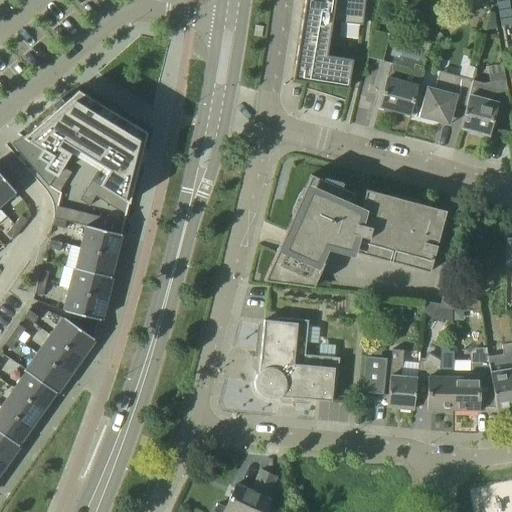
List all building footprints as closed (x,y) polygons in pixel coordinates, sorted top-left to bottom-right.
[(365,0),(305,0),(293,80),(349,89),(353,60),(327,55),(332,22),(363,25),(365,0)] [(382,61),(389,34),(374,30),(368,58),(382,61)] [(398,80),(387,77),(379,107),(411,115),(423,66),(416,65),(415,69),(404,67),(401,69),(398,80)] [(507,92),(505,79),(503,65),(488,68),(490,82),(482,83),(472,80),(468,95),(466,106),(460,128),(488,136),(497,103),(492,101),(494,94),(507,92)] [(468,95),(472,80),(439,71),(435,88),(427,86),(418,117),(443,124),(451,119),(455,103),(466,106),(468,95)] [(23,138),(15,144),(41,175),(43,172),(54,179),(70,153),(59,147),(62,141),(109,170),(106,175),(99,170),(92,181),(129,203),(139,163),(142,164),(145,150),(143,149),(147,133),(78,91),(65,102),(63,100),(53,109),(55,111),(24,139),(23,138)] [(0,206),(16,192),(0,173),(0,206)] [(355,194),(352,193),(311,175),(264,280),(314,287),(331,249),(333,245),(335,240),(340,241),(339,248),(430,272),(446,211),(366,189),(360,212),(349,208),(355,194)] [(57,206),(54,217),(62,219),(65,208),(57,206)] [(65,208),(62,219),(70,221),(73,210),(65,208)] [(73,210),(70,221),(78,223),(81,212),(73,210)] [(81,212),(78,223),(87,225),(89,214),(81,212)] [(89,214),(87,225),(95,227),(97,216),(89,214)] [(14,225),(20,230),(28,221),(21,215),(14,225)] [(97,216),(95,227),(103,229),(105,218),(97,216)] [(54,218),(53,226),(64,229),(66,221),(54,218)] [(105,218),(103,229),(111,231),(113,220),(105,218)] [(113,220),(111,231),(119,233),(121,222),(113,220)] [(20,230),(14,225),(6,234),(12,239),(20,230)] [(86,225),(81,247),(116,256),(122,234),(86,225)] [(48,248),(60,251),(62,243),(50,240),(48,248)] [(116,256),(81,247),(75,268),(111,277),(116,256)] [(106,299),(111,277),(75,268),(70,290),(106,299)] [(38,281),(46,283),(49,272),(41,270),(38,281)] [(43,295),(46,283),(38,281),(35,293),(43,295)] [(106,299),(70,290),(65,311),(101,320),(106,299)] [(365,313),(367,296),(346,294),(345,311),(365,313)] [(29,310),(24,317),(34,324),(39,317),(29,310)] [(51,335),(82,357),(94,339),(64,318),(51,335)] [(264,320),(259,373),(258,376),(257,378),(256,380),(256,383),(256,386),(257,388),(258,391),(259,393),(261,395),(263,396),(265,397),(268,398),(271,398),(273,398),(276,397),(278,396),(332,401),(333,387),(337,388),(339,358),(305,355),(308,320),(278,318),(278,321),(264,320)] [(18,325),(11,334),(18,339),(25,329),(18,325)] [(18,339),(11,334),(4,344),(11,349),(18,339)] [(51,335),(39,353),(69,374),(82,357),(51,335)] [(511,408),(511,347),(511,345),(502,346),(504,356),(509,357),(509,361),(489,365),(496,407),(496,411),(499,410),(501,413),(509,412),(511,408)] [(496,407),(489,365),(489,363),(486,347),(476,347),(470,353),(470,363),(470,372),(454,372),(453,410),(480,410),(480,390),(492,388),(495,407),(496,407)] [(416,384),(417,378),(401,376),(404,351),(393,350),(387,407),(414,409),(414,406),(416,384)] [(69,374),(39,353),(26,371),(57,392),(69,374)] [(364,356),(361,392),(384,394),(387,358),(381,358),(368,356),(364,356)] [(453,410),(454,372),(437,372),(438,363),(419,362),(417,378),(416,384),(414,406),(415,406),(417,384),(427,384),(427,410),(453,410)] [(14,389),(44,410),(57,392),(26,371),(14,389)] [(14,389),(1,407),(31,428),(44,410),(14,389)] [(0,432),(19,446),(31,428),(1,407),(0,408),(0,432)] [(0,432),(0,459),(6,464),(19,446),(0,432)] [(236,485),(235,487),(225,509),(218,506),(215,511),(265,511),(270,500),(266,498),(276,477),(261,471),(251,492),(236,485)]
